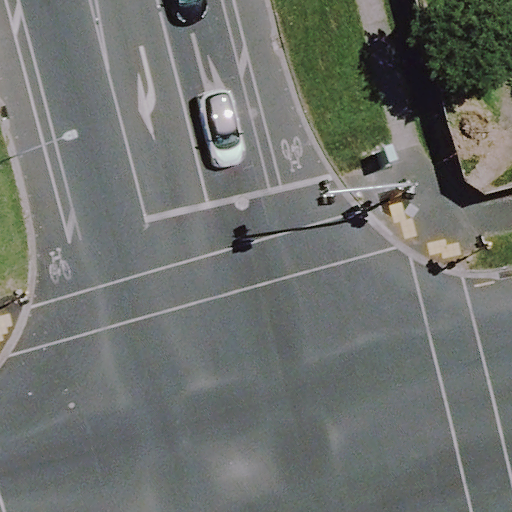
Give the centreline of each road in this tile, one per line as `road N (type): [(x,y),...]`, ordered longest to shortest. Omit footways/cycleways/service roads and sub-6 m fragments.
road 1 (secondary): [(215,480),(88,0)]
road 2 (secondary): [(215,480),(511,402)]
road 3 (tertiary): [(96,511),(215,480)]
